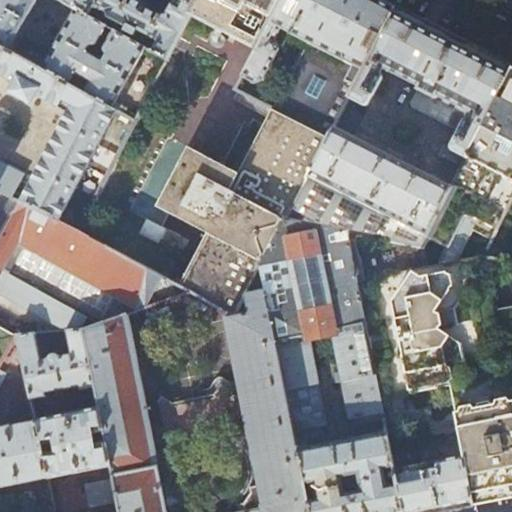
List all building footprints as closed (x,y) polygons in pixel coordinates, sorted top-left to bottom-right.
[(0,0),(0,43),(9,49),(36,0),(0,0)] [(179,37),(190,16),(198,0),(78,0),(75,6),(77,7),(91,15),(95,7),(99,5),(109,10),(111,17),(129,26),(133,25),(161,38),(161,41),(156,51),(168,58),(179,37)] [(198,0),(190,16),(246,44),(257,49),(282,0),(198,0)] [(282,0),(257,49),(243,75),(256,81),(263,78),(280,47),(277,39),(276,38),(283,23),(312,38),(273,106),(330,135),(396,8),(380,0),(282,0)] [(91,15),(77,7),(43,68),(70,82),(76,71),(92,80),(86,91),(118,109),(136,119),(137,117),(168,58),(156,51),(116,29),(105,48),(107,51),(109,53),(104,61),(87,51),(91,43),(94,45),(98,43),(108,24),(91,15)] [(422,21),(396,8),(330,135),(286,219),(348,229),(348,232),(421,245),(422,243),(427,235),(452,186),(356,136),(370,107),(366,104),(368,104),(370,103),(371,102),(382,79),(382,77),(382,76),(381,75),(380,75),(384,69),(420,87),(412,103),(412,107),(458,131),(451,144),(451,145),(450,146),(451,148),(452,149),(447,147),(442,158),(462,168),(511,72),(511,67),(428,24),(422,21)] [(0,190),(58,222),(118,109),(86,91),(81,89),(70,82),(43,68),(9,49),(0,43),(0,190)] [(511,72),(462,168),(452,186),(427,235),(445,244),(438,264),(428,266),(422,243),(421,245),(348,232),(381,397),(450,383),(464,457),(474,506),(497,501),(511,497),(511,393),(493,303),(485,256),(483,256),(457,261),(472,229),(492,239),(511,199),(511,72)] [(272,106),(239,169),(209,153),(190,144),(159,204),(209,230),(180,286),(189,291),(233,315),(235,316),(262,266),(286,219),(330,135),(273,106),(272,106)] [(0,267),(101,324),(127,315),(189,291),(180,286),(156,274),(77,232),(58,222),(0,190),(0,267)] [(262,266),(310,511),(403,511),(392,455),(387,432),(345,440),(307,448),(303,435),(317,433),(316,425),(325,423),(307,335),(323,332),(333,330),(342,372),(336,372),(338,382),(343,382),(350,419),(384,412),(381,397),(348,232),(348,229),(286,219),(262,266)] [(112,466),(114,480),(119,503),(120,511),(310,511),(262,266),(235,316),(233,315),(225,317),(239,386),(228,389),(220,384),(213,394),(172,402),(162,395),(157,402),(145,404),(127,315),(101,324),(85,330),(95,382),(99,403),(112,466)] [(101,324),(0,267),(0,290),(71,331),(85,330),(101,324)] [(511,299),(493,303),(511,393),(511,299)] [(18,322),(18,333),(36,332),(37,332),(37,322),(18,322)] [(0,363),(17,333),(0,323),(0,363)] [(18,333),(17,333),(26,373),(31,394),(46,392),(46,387),(79,380),(80,385),(95,382),(85,330),(71,331),(67,331),(71,353),(59,355),(59,353),(58,352),(57,350),(54,350),(52,350),(51,350),(49,352),(48,354),(48,356),(48,357),(41,359),(36,332),(18,333)] [(0,381),(1,379),(26,373),(17,333),(0,363),(0,381)] [(35,416),(36,419),(49,478),(49,479),(112,466),(99,403),(35,416)] [(0,488),(49,478),(36,419),(0,426),(0,488)] [(413,451),(392,455),(403,511),(441,511),(474,506),(464,457),(438,462),(438,459),(437,457),(431,458),(432,463),(416,466),(413,451)] [(89,509),(119,503),(114,480),(85,486),(89,509)]
